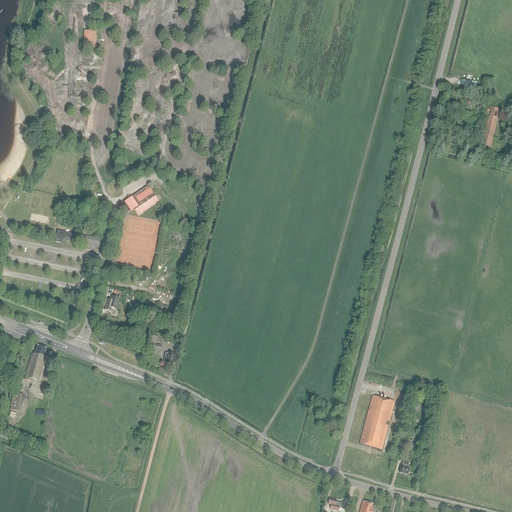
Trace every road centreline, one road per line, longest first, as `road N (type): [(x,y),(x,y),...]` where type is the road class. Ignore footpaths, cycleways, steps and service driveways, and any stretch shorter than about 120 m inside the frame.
road 1 (unclassified): [(334,477),(458,0)]
road 2 (secondary): [(334,477),(169,389),(13,326)]
road 3 (secondary): [(468,511),(334,477)]
road 4 (track): [(136,511),(169,389)]
